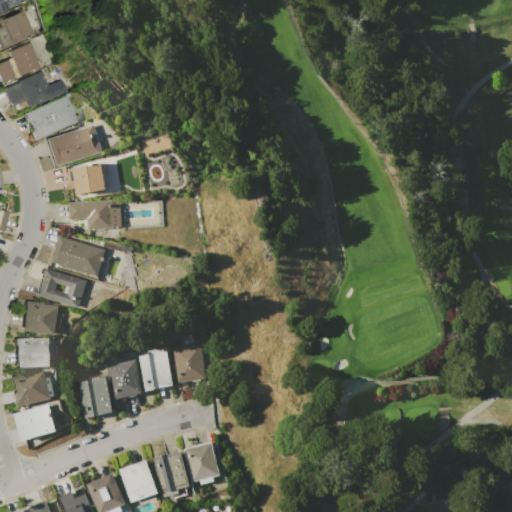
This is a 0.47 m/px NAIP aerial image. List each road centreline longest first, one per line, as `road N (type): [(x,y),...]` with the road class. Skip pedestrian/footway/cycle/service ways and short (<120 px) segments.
road 1 (residential): [(10,484),(0,453),(22,258),(42,221),(26,159),(0,126)]
road 2 (residential): [(211,413),(129,432),(10,484)]
